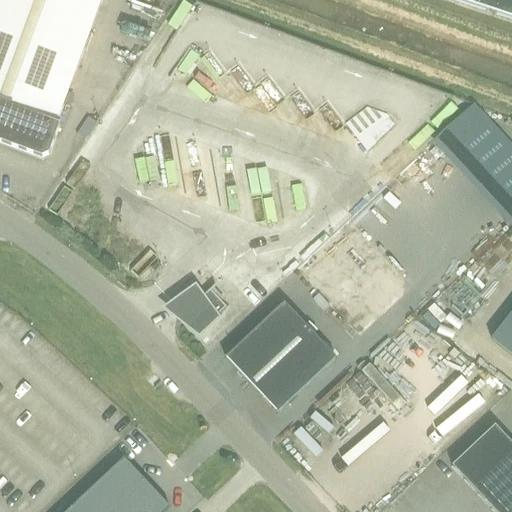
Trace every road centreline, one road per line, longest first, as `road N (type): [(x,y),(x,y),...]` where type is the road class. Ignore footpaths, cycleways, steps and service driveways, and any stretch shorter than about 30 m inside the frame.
road 1 (unknown): [(330,181),(385,146),(412,114),(402,89),(221,28),(189,29),(162,67),(145,112)]
road 2 (residential): [(0,219),(133,324),(309,511)]
